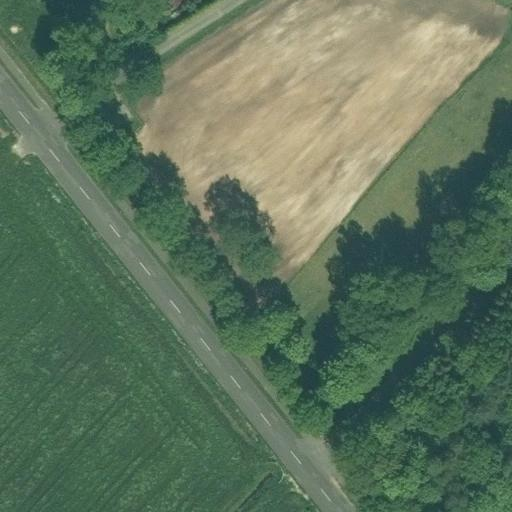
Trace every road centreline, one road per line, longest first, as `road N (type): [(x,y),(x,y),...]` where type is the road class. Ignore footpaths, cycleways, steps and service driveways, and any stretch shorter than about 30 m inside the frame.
road 1 (tertiary): [(0,89),(337,511)]
road 2 (track): [(308,475),(511,255)]
road 3 (unknown): [(67,138),(137,66),(237,0)]
